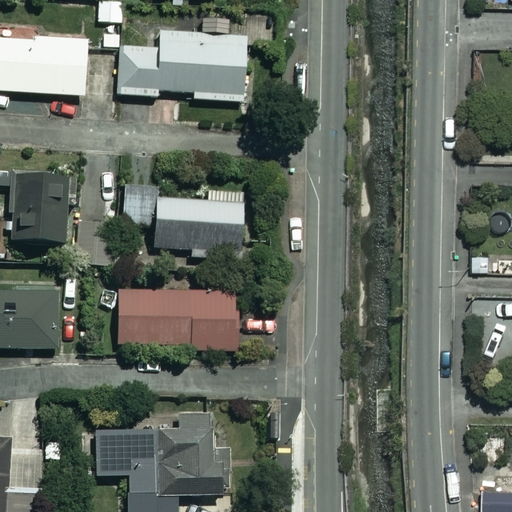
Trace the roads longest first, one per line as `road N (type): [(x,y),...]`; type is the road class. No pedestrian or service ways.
road 1 (residential): [(434,29),(425,334),(431,511)]
road 2 (residential): [(0,131),(333,148)]
road 3 (residential): [(0,383),(329,383)]
road 4 (residential): [(329,383),(333,148)]
road 5 (residential): [(333,148),(335,0)]
road 6 (residential): [(328,511),(329,383)]
